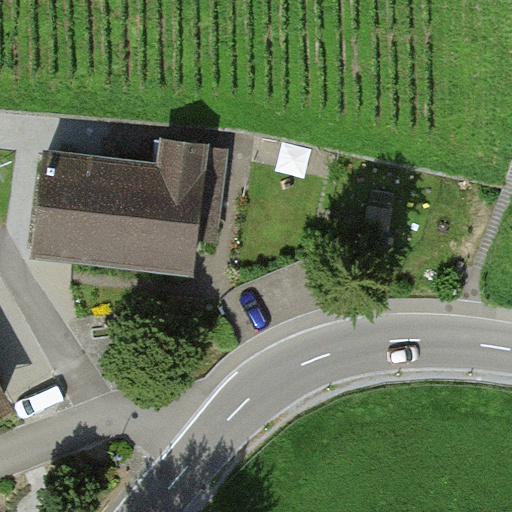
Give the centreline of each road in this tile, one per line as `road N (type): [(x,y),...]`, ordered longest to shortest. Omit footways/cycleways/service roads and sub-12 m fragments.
road 1 (tertiary): [(511,351),(404,342),(353,349),(306,366),(248,403),(211,444)]
road 2 (residential): [(211,444),(183,420),(132,415),(0,464)]
road 3 (track): [(0,239),(109,424)]
